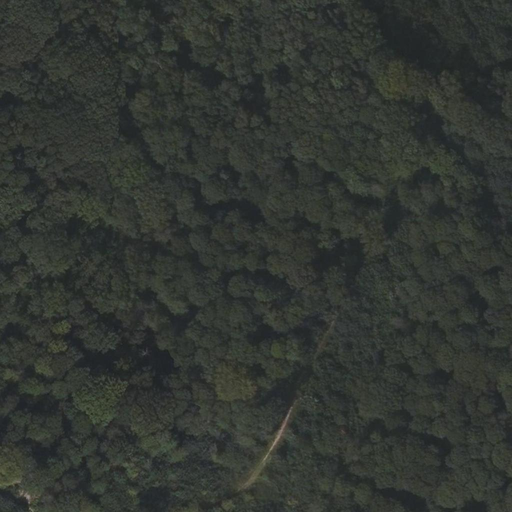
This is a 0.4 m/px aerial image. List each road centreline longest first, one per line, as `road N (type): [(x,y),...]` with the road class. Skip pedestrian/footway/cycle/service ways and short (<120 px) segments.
road 1 (track): [(370,0),(445,110)]
road 2 (track): [(445,110),(511,218)]
